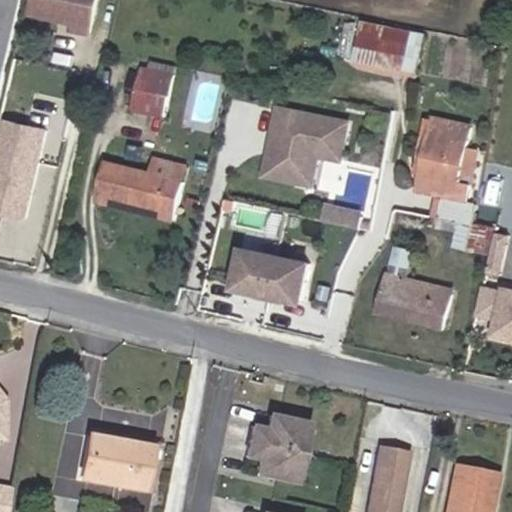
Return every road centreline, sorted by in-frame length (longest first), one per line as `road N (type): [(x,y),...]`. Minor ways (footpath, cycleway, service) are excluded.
road 1 (residential): [(0,285),(511,408)]
road 2 (unknown): [(353,370),(372,286),(401,232),(411,191)]
